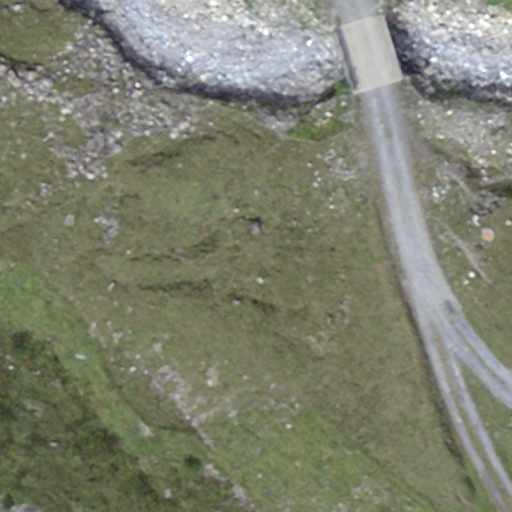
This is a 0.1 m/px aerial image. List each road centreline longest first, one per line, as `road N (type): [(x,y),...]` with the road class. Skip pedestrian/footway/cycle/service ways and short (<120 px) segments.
road 1 (track): [(511,392),(427,287),(370,96)]
road 2 (track): [(511,500),(446,369),(427,287)]
